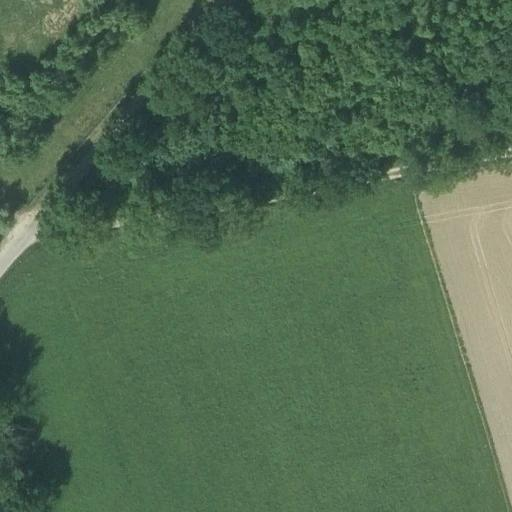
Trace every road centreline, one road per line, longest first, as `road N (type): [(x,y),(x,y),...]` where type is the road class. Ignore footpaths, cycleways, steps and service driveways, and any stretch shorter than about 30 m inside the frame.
road 1 (track): [(511,143),(27,234)]
road 2 (unclassified): [(0,268),(230,0)]
